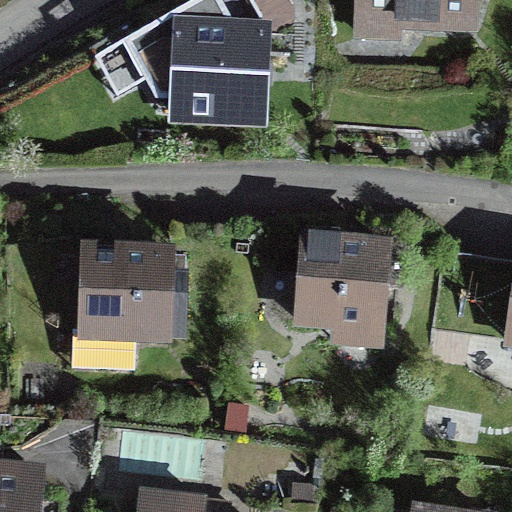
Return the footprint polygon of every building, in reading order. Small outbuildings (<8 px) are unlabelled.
[(261,32),(262,19),(251,0),(197,0),(124,41),(158,99),(178,99),(177,116),(260,120),(264,32),(261,32)] [(470,22),(470,0),(363,0),(363,17),(470,22)] [(80,85),(56,92),(68,131),(91,124),(80,85)] [(382,327),(388,247),(305,240),(298,320),(382,327)] [(268,247),(171,244),(171,254),(170,275),(185,276),(184,308),(266,312),(268,247)] [(183,335),(184,308),(185,276),(170,275),(171,254),(85,251),(82,331),(73,331),(71,368),(134,370),(136,335),(183,335)] [(37,511),(40,482),(0,478),(0,511),(37,511)] [(232,511),(233,504),(142,494),(140,511),(232,511)]
